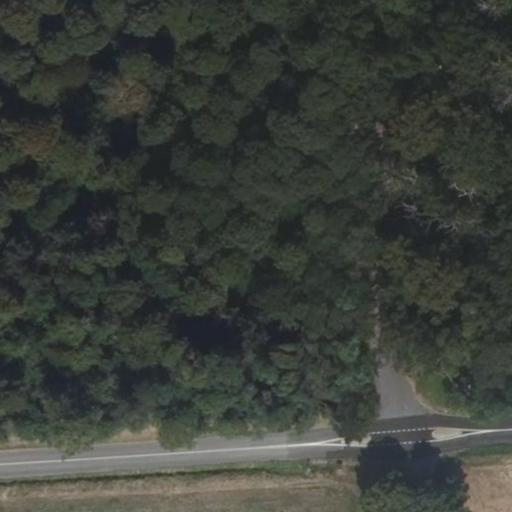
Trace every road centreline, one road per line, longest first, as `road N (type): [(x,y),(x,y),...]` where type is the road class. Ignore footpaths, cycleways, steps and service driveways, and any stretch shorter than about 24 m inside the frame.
road 1 (tertiary): [(297,447),(0,464)]
road 2 (tertiary): [(511,426),(410,423),(297,447)]
road 3 (tertiary): [(297,447),(387,454),(511,435)]
